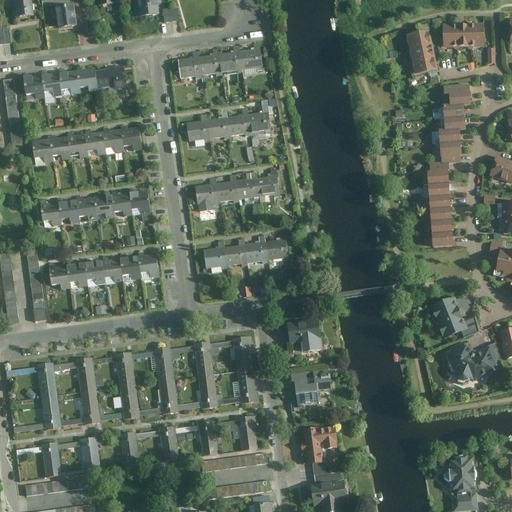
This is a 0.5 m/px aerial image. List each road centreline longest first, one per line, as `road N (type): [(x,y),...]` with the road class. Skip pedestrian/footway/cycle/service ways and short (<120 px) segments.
road 1 (residential): [(152,46),(188,316)]
road 2 (residential): [(490,111),(473,174),(472,234),(482,289),(511,304)]
road 3 (residential): [(258,306),(286,511)]
road 4 (residential): [(188,316),(0,342)]
road 5 (residential): [(152,46),(0,67)]
road 6 (residential): [(239,0),(242,33),(152,46)]
